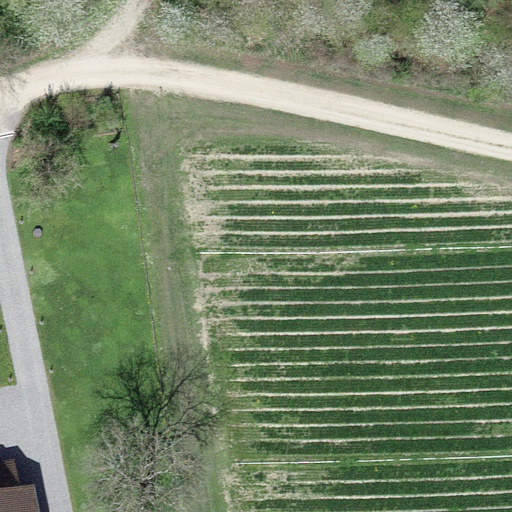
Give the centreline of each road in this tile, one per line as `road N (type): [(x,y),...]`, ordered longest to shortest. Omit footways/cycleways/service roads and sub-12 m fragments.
road 1 (track): [(511,150),(161,78),(88,79),(0,101)]
road 2 (track): [(58,511),(0,234)]
